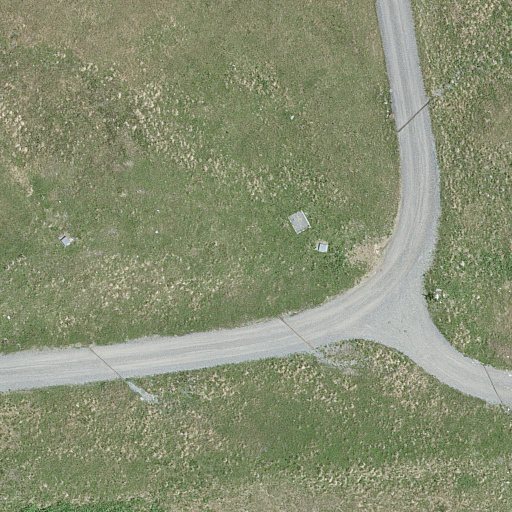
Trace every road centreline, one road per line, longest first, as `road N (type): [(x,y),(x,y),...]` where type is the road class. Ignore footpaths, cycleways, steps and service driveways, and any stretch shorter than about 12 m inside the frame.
road 1 (track): [(392,301),(327,329),(0,373)]
road 2 (track): [(390,0),(420,173),(392,301)]
road 3 (track): [(392,301),(437,361),(511,379)]
